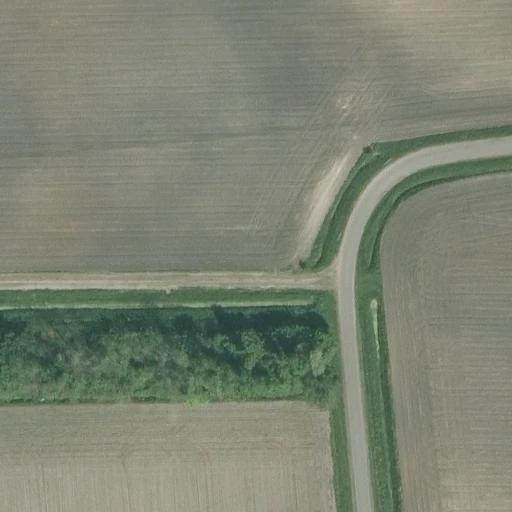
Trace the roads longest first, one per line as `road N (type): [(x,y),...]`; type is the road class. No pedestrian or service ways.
road 1 (unclassified): [(367,511),(353,251),(380,194),(407,172),(444,158),(511,150)]
road 2 (track): [(0,293),(337,281),(352,271)]
